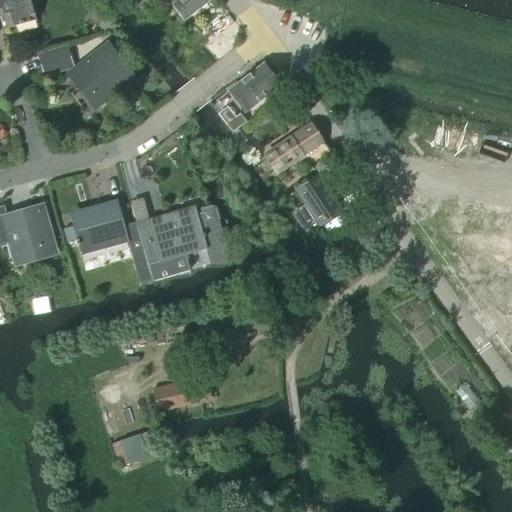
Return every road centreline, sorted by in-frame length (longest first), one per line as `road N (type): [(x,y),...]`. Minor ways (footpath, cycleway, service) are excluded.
road 1 (unclassified): [(511,392),(266,39)]
road 2 (residential): [(42,170),(127,145),(266,39)]
